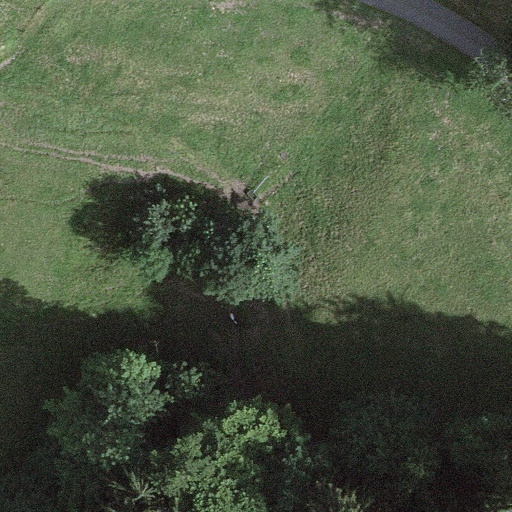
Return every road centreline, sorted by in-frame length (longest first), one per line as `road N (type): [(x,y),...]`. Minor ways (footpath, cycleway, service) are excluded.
road 1 (track): [(0,86),(21,97),(152,119),(214,176),(422,511)]
road 2 (unclassified): [(396,0),(511,68)]
